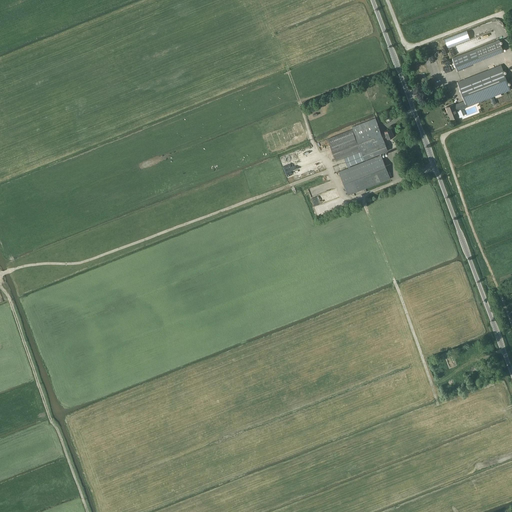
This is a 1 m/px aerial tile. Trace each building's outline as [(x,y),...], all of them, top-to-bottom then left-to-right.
[(473,63),(481,60),(504,51),(499,39),(476,49),(452,58),(457,71),(474,65),(473,63)] [(446,107),(451,119),(459,116),(457,111),(511,90),(501,64),(457,82),(465,100),(455,104),(455,103),(446,107)] [(348,167),(352,166),(352,165),(388,150),(383,138),(387,137),(387,138),(394,136),(391,128),(384,131),(385,133),(382,134),(375,118),(352,127),(353,129),(328,139),(336,161),(348,156),(351,162),(347,163),(348,167)] [(352,166),(348,167),(348,168),(339,171),(348,195),(391,179),(381,155),(352,166)] [(487,374),(493,372),(491,365),(485,367),(487,374)]
